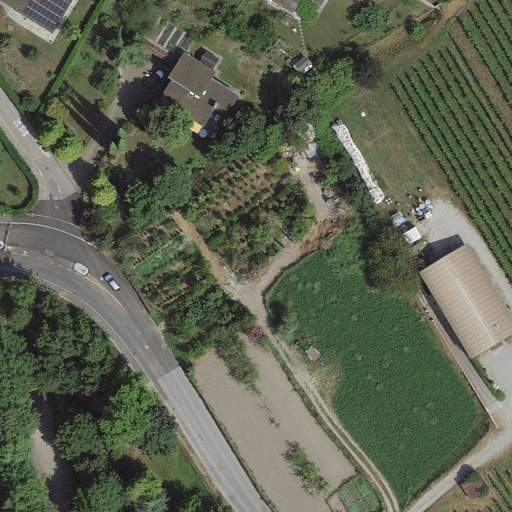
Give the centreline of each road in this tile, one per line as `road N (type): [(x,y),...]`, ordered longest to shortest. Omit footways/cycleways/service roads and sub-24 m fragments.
road 1 (tertiary): [(44,251),(90,269),(127,307),(249,511)]
road 2 (residential): [(44,251),(63,194),(0,113)]
